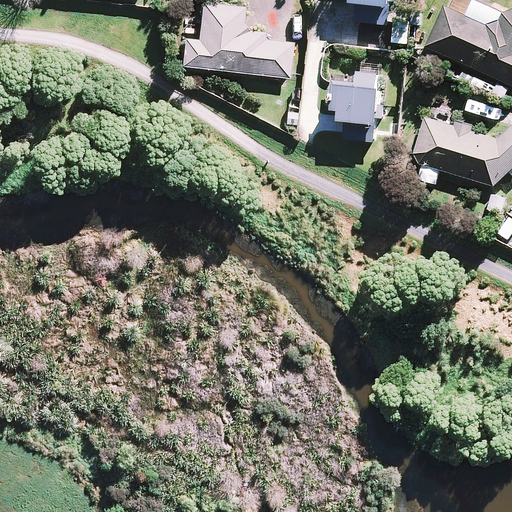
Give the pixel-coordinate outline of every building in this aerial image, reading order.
[(388,25),(389,0),(350,0),(349,22),(388,25)] [(493,4),(480,0),(475,0),(471,13),(489,19),(493,4)] [(245,7),(203,2),(199,40),(185,38),(182,65),(288,77),(292,41),(266,39),(266,33),(242,30),(245,7)] [(497,31),(445,8),(427,47),(511,85),(511,12),(506,9),(497,31)] [(340,110),(339,124),(345,124),(343,139),(375,142),(380,74),(358,73),(358,77),(334,76),(331,110),(340,110)] [(456,121),(454,127),(426,118),(413,162),(495,186),(508,171),(511,173),(511,128),(498,139),(472,132),(474,126),(456,121)] [(509,198),(491,194),(487,211),(505,215),(509,198)] [(511,236),(511,218),(510,217),(497,233),(508,242),(511,236)]
